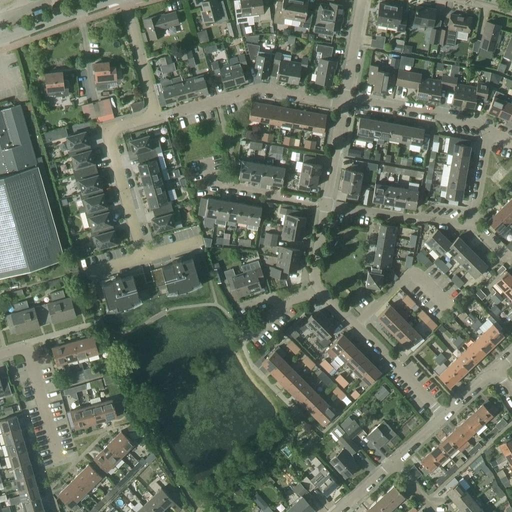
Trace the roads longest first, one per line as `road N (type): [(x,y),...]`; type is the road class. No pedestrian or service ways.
road 1 (residential): [(142,258),(107,129),(154,116),(124,0)]
road 2 (residential): [(442,417),(320,292)]
road 3 (residential): [(177,111),(260,89),(342,104)]
road 4 (residential): [(471,226),(325,204)]
road 5 (residential): [(487,132),(344,97)]
road 6 (residential): [(325,207),(211,183),(205,161)]
road 7 (tertiary): [(115,0),(0,40)]
